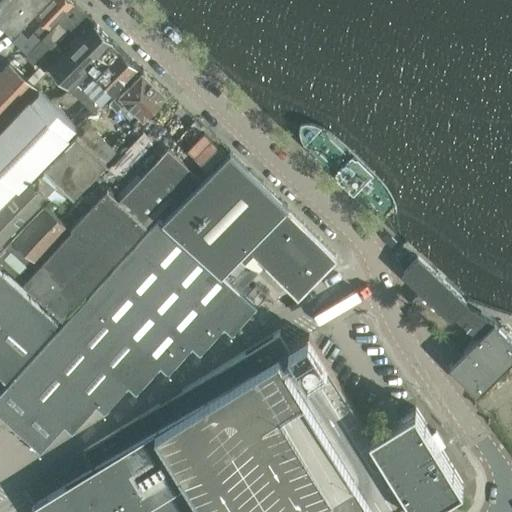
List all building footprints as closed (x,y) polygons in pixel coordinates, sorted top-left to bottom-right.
[(0,0),(0,17),(13,30),(42,0),(0,0)] [(72,0),(48,0),(36,14),(43,20),(35,29),(42,36),(75,2),(72,0)] [(42,36),(52,46),(85,13),(75,3),(42,36)] [(51,66),(71,87),(91,67),(88,64),(112,40),(95,22),(59,58),(58,57),(62,53),(54,44),(52,47),(43,39),(26,56),(34,64),(37,62),(45,70),(51,64),(52,65),(51,66)] [(11,40),(20,48),(29,38),(21,30),(11,40)] [(91,67),(71,87),(93,109),(113,89),(115,91),(139,67),(112,40),(88,64),(91,67)] [(0,129),(38,90),(10,62),(0,71),(0,129)] [(127,100),(144,116),(167,92),(143,69),(111,102),(118,110),(127,100)] [(40,88),(38,90),(0,129),(0,202),(63,137),(76,124),(40,88)] [(69,143),(63,137),(0,202),(0,261),(22,281),(71,227),(49,209),(54,203),(58,207),(70,193),(73,196),(106,163),(77,134),(69,143)] [(71,227),(22,281),(63,318),(170,199),(177,205),(202,179),(168,147),(119,199),(107,188),(72,226),(73,226),(72,228),(71,227)] [(240,255),(286,205),(230,150),(202,179),(177,205),(163,220),(241,290),(258,271),(240,255)] [(240,255),(258,271),(266,262),(299,293),(336,253),(286,205),(240,255)] [(241,290),(163,220),(160,217),(135,244),(225,326),(233,333),(257,305),(241,290)] [(201,352),(225,326),(135,244),(111,271),(193,345),(201,352)] [(408,267),(404,271),(423,289),(413,301),(413,302),(441,328),(442,328),(455,313),(468,325),(481,311),(467,302),(418,257),(408,267)] [(58,322),(0,269),(0,375),(6,380),(58,322)] [(193,345),(111,271),(87,297),(161,365),(169,372),(193,345)] [(266,294),(255,284),(246,294),(258,304),(266,294)] [(161,365),(87,297),(62,324),(129,384),(137,391),(161,365)] [(465,350),(450,364),(454,368),(477,392),(478,393),(511,358),(511,337),(495,320),(481,311),(468,325),(479,335),(465,350)] [(129,384),(62,324),(38,350),(97,404),(105,411),(129,384)] [(390,511),(411,500),(412,500),(371,434),(309,334),(206,398),(206,399),(66,485),(65,483),(32,504),(37,511),(390,511)] [(97,404),(38,350),(14,377),(65,424),(73,431),(97,404)] [(65,424),(14,377),(0,392),(0,413),(41,450),(65,424)] [(415,407),(371,434),(412,500),(411,500),(418,511),(419,511),(464,485),(441,448),(445,445),(436,431),(432,433),(415,407)]
